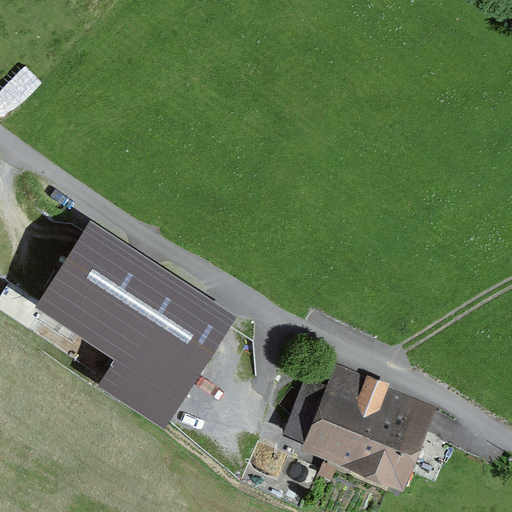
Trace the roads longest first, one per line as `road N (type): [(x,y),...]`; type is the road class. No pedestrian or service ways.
road 1 (track): [(0,140),(138,239),(273,317),(388,370),(511,446)]
road 2 (track): [(388,370),(511,285)]
